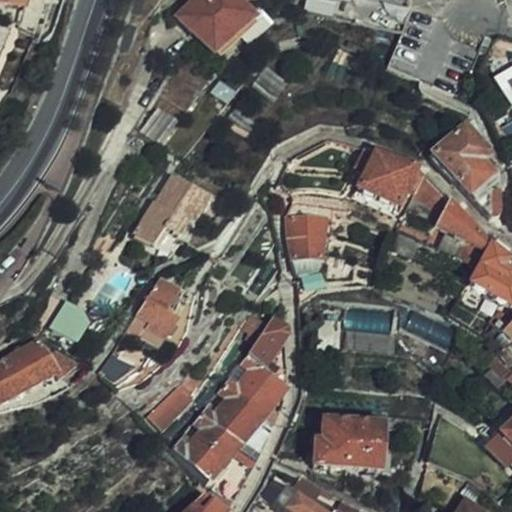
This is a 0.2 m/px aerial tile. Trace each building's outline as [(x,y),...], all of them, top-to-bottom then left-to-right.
[(0,0),(0,3),(23,11),(26,0),(0,0)] [(208,49),(203,54),(216,67),(266,17),(253,4),(249,9),(239,0),(182,0),(171,11),(208,49)] [(305,0),(302,17),(399,38),(410,11),(350,0),(305,0)] [(167,138),(191,156),(242,90),(218,70),(167,138)] [(465,128),(430,158),(447,176),(467,198),(486,220),(494,225),(499,215),(499,194),(497,183),(489,184),(489,195),(487,198),(478,188),(491,175),(482,162),(489,155),(465,128)] [(426,175),(421,169),(369,151),(361,170),(368,174),(355,201),(393,219),(407,192),(416,198),(426,175)] [(446,238),(476,265),(489,244),(426,175),(416,198),(443,216),(437,228),(436,230),(446,238)] [(194,226),(211,199),(175,177),(156,205),(155,205),(134,234),(154,246),(166,229),(180,237),(189,224),(194,226)] [(443,216),(416,198),(410,209),(437,228),(443,216)] [(336,208),(295,203),(289,217),(289,233),(299,275),(320,271),(327,221),(334,221),(336,208)] [(436,257),(467,282),(476,265),(446,238),(436,257)] [(408,272),(415,259),(396,250),(390,263),(408,272)] [(471,288),(511,310),(511,287),(508,286),(511,278),(511,274),(503,271),(509,261),(491,250),(471,288)] [(183,286),(166,276),(162,278),(131,327),(161,347),(185,312),(172,304),(183,286)] [(92,320),(91,312),(77,300),(55,325),(79,340),(92,320)] [(252,337),(259,340),(272,319),(259,310),(250,326),(256,330),(252,337)] [(323,350),(344,352),(347,316),(326,314),(323,350)] [(286,330),(273,321),(261,340),(248,359),(287,391),(287,373),(270,359),(286,338),(286,330)] [(511,324),(503,333),(511,342),(511,324)] [(511,344),(491,364),(495,368),(488,375),(502,391),(509,383),(508,382),(511,377),(511,344)] [(0,407),(57,377),(38,345),(0,366),(0,407)] [(109,359),(98,376),(101,380),(105,376),(114,385),(132,371),(109,359)] [(287,391),(248,359),(225,388),(263,418),(265,415),(276,424),(278,419),(287,391)] [(199,389),(189,379),(184,384),(194,394),(199,389)] [(194,394),(184,384),(152,415),(167,431),(199,399),(194,394)] [(260,421),(263,418),(225,388),(202,416),(238,447),(258,463),(273,431),(260,421)] [(206,487),(238,447),(202,416),(173,452),(206,487)] [(511,449),(511,418),(497,435),(511,449)] [(314,471),(381,476),(385,428),(326,423),(323,445),(317,444),(314,471)] [(511,463),(511,449),(497,435),(494,438),(485,448),(508,468),(511,463)] [(285,511),(336,511),(288,485),(276,502),(285,511)] [(225,511),(205,496),(188,511),(225,511)]
